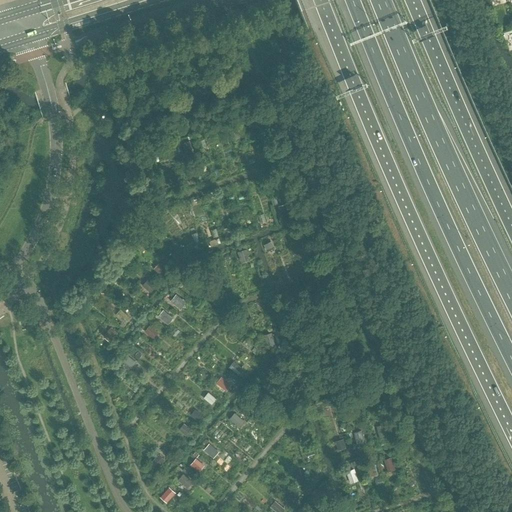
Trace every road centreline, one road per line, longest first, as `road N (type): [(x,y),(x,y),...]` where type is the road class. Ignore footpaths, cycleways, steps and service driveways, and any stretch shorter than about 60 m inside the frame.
road 1 (motorway): [(320,0),(511,430)]
road 2 (motorway): [(351,0),(476,296),(511,362)]
road 3 (motorway): [(511,292),(381,0)]
road 4 (unclassified): [(21,285),(13,268),(51,197),(56,163),(54,116),(25,35)]
road 5 (unclassified): [(21,285),(40,302),(127,511)]
road 6 (motorway): [(511,227),(413,0)]
road 7 (primary): [(25,35),(146,0)]
